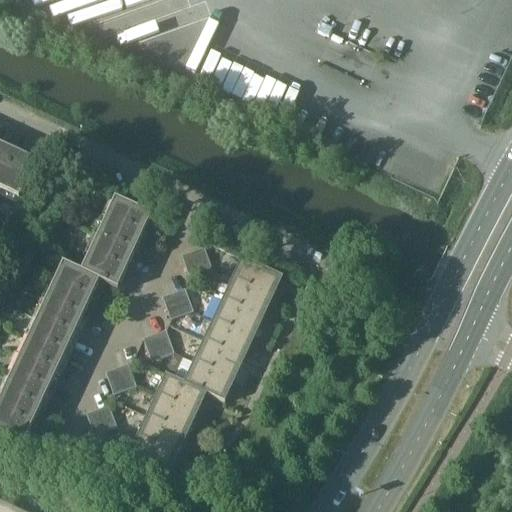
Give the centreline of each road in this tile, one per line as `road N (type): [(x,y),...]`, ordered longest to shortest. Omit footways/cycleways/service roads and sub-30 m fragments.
road 1 (secondary): [(511,162),(324,511)]
road 2 (residential): [(51,464),(100,349),(127,336),(189,203)]
road 3 (residential): [(189,203),(0,115)]
road 4 (secondary): [(372,511),(462,345)]
road 5 (residential): [(316,261),(189,203)]
